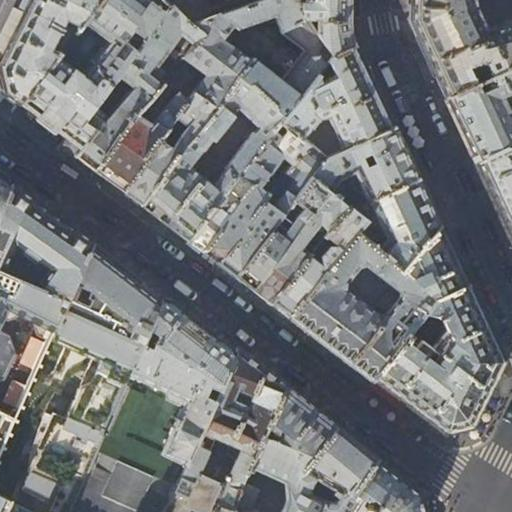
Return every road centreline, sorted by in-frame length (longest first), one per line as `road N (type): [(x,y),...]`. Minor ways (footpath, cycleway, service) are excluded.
road 1 (residential): [(0,140),(490,505)]
road 2 (residential): [(511,305),(395,62),(381,0)]
